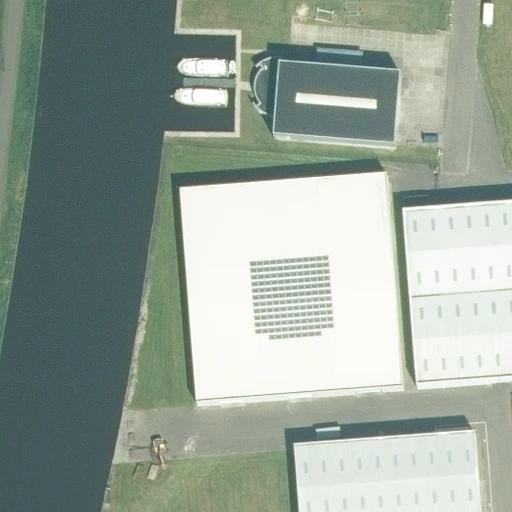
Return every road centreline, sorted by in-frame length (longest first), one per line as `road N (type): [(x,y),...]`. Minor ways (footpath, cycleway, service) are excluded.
road 1 (unclassified): [(453,174),(466,0)]
road 2 (unclassified): [(0,140),(14,0)]
